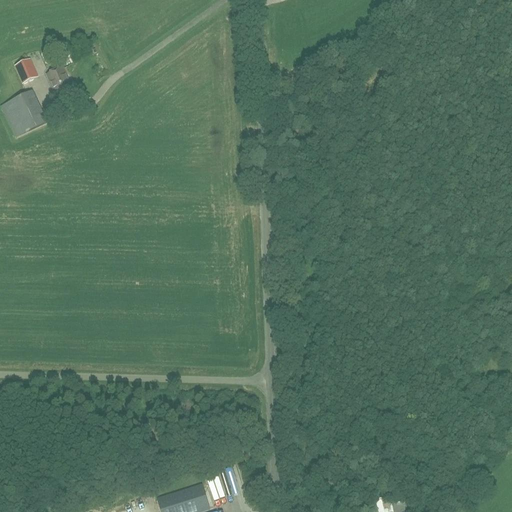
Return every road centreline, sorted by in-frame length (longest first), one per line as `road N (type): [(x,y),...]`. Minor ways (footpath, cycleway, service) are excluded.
road 1 (unclassified): [(271,382),(258,0)]
road 2 (unclassified): [(271,382),(0,374)]
road 3 (track): [(233,439),(35,511)]
road 4 (unclassified): [(275,511),(271,382)]
